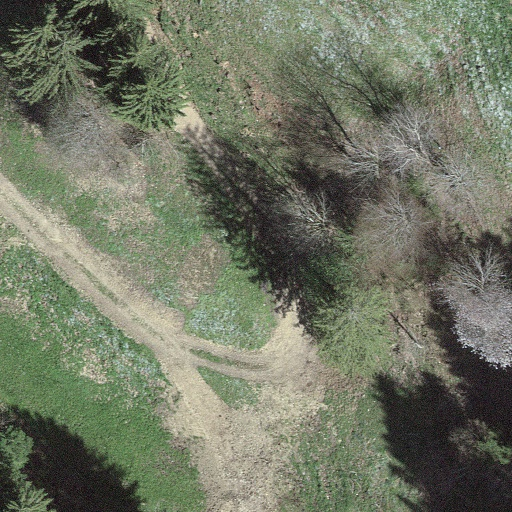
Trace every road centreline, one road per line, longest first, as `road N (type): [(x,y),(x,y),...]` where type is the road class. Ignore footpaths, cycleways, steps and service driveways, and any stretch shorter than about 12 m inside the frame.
road 1 (track): [(118,302),(209,353),(269,357),(298,334),(298,285),(159,74),(128,0)]
road 2 (track): [(255,511),(241,478),(118,302),(0,173)]
